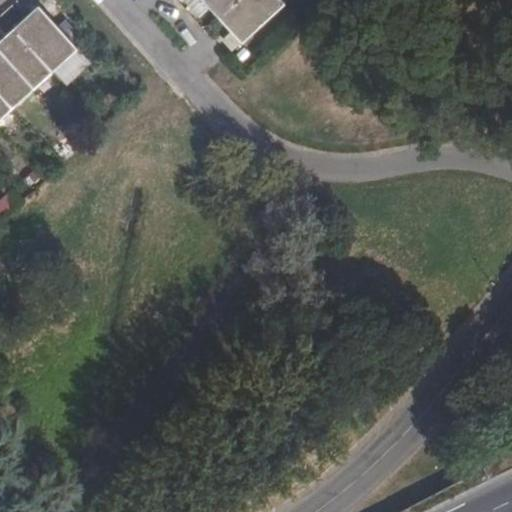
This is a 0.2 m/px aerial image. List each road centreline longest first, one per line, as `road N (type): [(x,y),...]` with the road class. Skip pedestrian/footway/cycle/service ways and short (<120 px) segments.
road 1 (residential): [(511,166),(492,157),(371,171),(305,169),(235,136),(112,0)]
road 2 (tertiary): [(323,511),(406,427),(511,296)]
